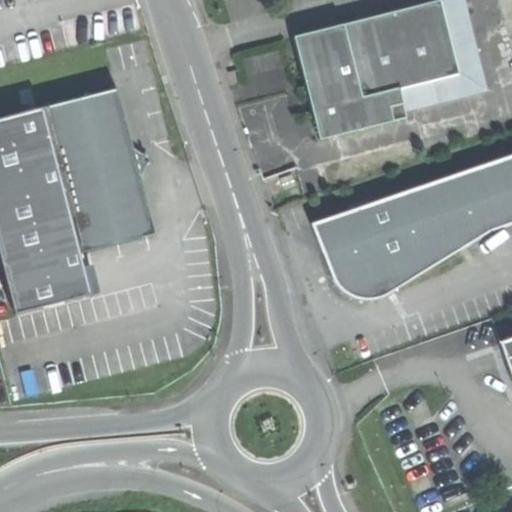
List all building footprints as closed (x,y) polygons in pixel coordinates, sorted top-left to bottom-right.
[(465,0),(449,0),(440,2),(459,76),(400,91),(406,116),(489,95),(465,0)] [(303,74),(320,142),(407,120),(406,116),(400,91),(459,76),(440,2),(294,39),(303,74)] [(119,87),(41,108),(81,253),(157,232),(142,174),(130,175),(124,151),(135,148),(129,124),(119,87)] [(19,315),(93,295),(81,253),(41,108),(0,119),(0,250),(17,310),(19,315)] [(150,158),(135,148),(124,151),(130,175),(142,174),(150,158)] [(511,157),(313,225),(321,246),(329,267),(331,276),(337,284),(347,295),(360,300),(372,302),(385,299),(485,235),(511,225),(511,157)] [(281,180),(285,192),(297,188),(293,175),(281,180)] [(511,340),(503,344),(510,364),(511,370),(511,340)]
